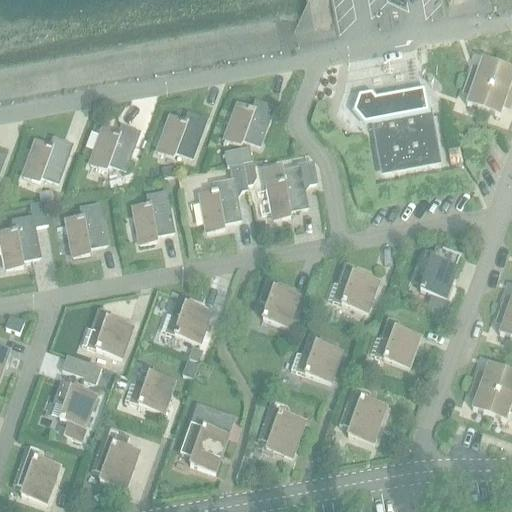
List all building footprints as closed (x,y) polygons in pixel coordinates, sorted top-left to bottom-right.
[(469,98),(466,107),(498,119),(502,110),(511,105),(511,102),(511,86),(511,84),(511,80),(511,73),(482,63),(478,72),(469,77),(465,89),(469,98)] [(384,174),(436,164),(426,109),(413,94),(375,101),(370,96),(359,98),(353,113),(364,126),(374,124),(384,174)] [(259,150),(273,111),(255,105),(252,113),(237,107),(224,142),(240,149),(242,144),(259,150)] [(192,162),(206,124),(188,117),(185,125),(170,119),(156,155),(173,161),(175,156),(192,162)] [(125,175),(139,136),(121,129),(118,137),(102,132),(89,167),(106,173),(108,169),(125,175)] [(57,187),(72,148),(54,142),(51,150),(35,144),(22,180),(39,186),(41,181),(57,187)] [(244,167),(252,165),(249,151),(224,155),(226,170),(242,167),(244,167)] [(459,151),(447,154),(450,168),(462,166),(459,151)] [(255,182),(252,165),(244,167),(248,189),(252,188),(255,182)] [(246,189),(248,189),(244,167),(242,167),(242,168),(229,170),(232,184),(214,187),(216,195),(199,198),(206,236),(223,232),(222,227),(240,224),(235,196),(247,194),(246,189)] [(307,212),(303,190),(316,188),(312,167),(298,170),(298,171),(282,174),(281,169),(263,172),(273,223),(290,220),(289,215),(307,212)] [(162,182),(177,179),(175,170),(161,172),(162,182)] [(177,179),(162,182),(165,194),(179,191),(177,179)] [(119,182),(107,185),(109,192),(121,189),(119,182)] [(52,194),(39,196),(41,204),(53,202),(52,194)] [(155,240),(173,236),(166,196),(147,199),(148,208),(132,211),(139,248),(156,245),(155,240)] [(39,261),(34,231),(47,229),(44,205),(29,208),(32,221),(13,224),(15,232),(0,235),(0,243),(5,273),(23,270),(22,264),(39,261)] [(89,252),(106,249),(99,208),(80,212),(82,220),(65,223),(72,260),(89,257),(89,252)] [(443,239),(440,249),(458,256),(461,246),(443,239)] [(456,272),(455,272),(460,259),(435,250),(433,257),(424,254),(416,275),(425,278),(420,294),(445,303),(456,272)] [(367,317),(377,287),(353,278),(355,272),(345,268),(338,289),(333,287),(327,304),(367,317)] [(288,332),(299,301),(274,293),(276,286),(266,283),(259,304),(268,307),(262,323),(288,332)] [(430,298),(425,313),(444,320),(450,305),(430,298)] [(199,349),(210,318),(186,309),(188,303),(178,299),(171,319),(166,318),(160,335),(199,349)] [(502,328),(499,338),(511,342),(511,300),(511,303),(502,307),(498,319),(502,328)] [(121,363),(132,332),(107,324),(109,317),(99,314),(92,334),(87,332),(82,349),(121,363)] [(9,321),(5,332),(19,337),(23,325),(9,321)] [(409,372),(419,342),(395,333),(397,327),(387,323),(380,344),(375,342),(369,359),(409,372)] [(330,387),(341,356),(316,348),(319,341),(309,338),(301,359),(296,358),(291,373),(330,387)] [(188,362),(199,366),(203,354),(192,350),(188,362)] [(0,379),(9,355),(0,351),(0,379)] [(83,385),(95,390),(102,372),(67,359),(61,374),(84,382),(83,385)] [(187,365),(182,379),(192,383),(197,369),(187,365)] [(129,372),(117,367),(114,377),(126,381),(129,372)] [(475,403),(472,413),(504,424),(508,415),(511,412),(511,376),(488,368),(484,377),(475,382),(471,394),(475,403)] [(163,418),(174,387),(150,379),(152,372),(142,369),(135,389),(130,387),(124,404),(163,418)] [(79,447),(96,401),(71,393),(74,386),(64,383),(56,404),(65,407),(59,423),(68,426),(63,441),(79,447)] [(372,448),(386,411),(361,403),(364,394),(352,390),(338,428),(350,432),(347,439),(372,448)] [(291,463),(304,426),(280,418),(283,409),(271,405),(257,443),(268,447),(266,454),(291,463)] [(198,409),(180,457),(192,461),(189,468),(215,477),(228,440),(227,440),(233,421),(198,409)] [(125,494),(138,457),(125,452),(129,440),(105,432),(91,473),(102,477),(99,485),(125,494)] [(46,509),(59,471),(35,463),(38,454),(26,450),(12,488),(23,492),(21,500),(46,509)]
